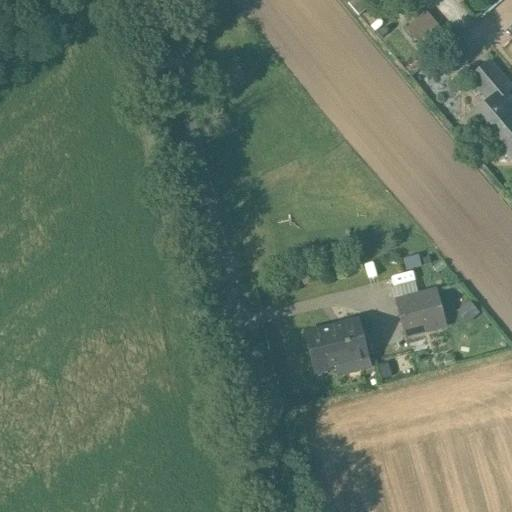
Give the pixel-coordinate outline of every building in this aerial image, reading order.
[(370,7),(364,0),(344,0),(359,17),(370,7)] [(427,13),(407,30),(428,54),(448,37),(427,13)] [(511,90),(511,88),(490,62),(469,80),(489,103),(500,94),(503,98),(511,90)] [(511,107),(503,98),(500,94),(489,103),(488,104),(491,107),(467,127),(480,142),(485,138),(503,160),(511,152),(511,107)] [(435,292),(395,303),(403,336),(444,325),(435,292)] [(357,322),(305,336),(315,372),(366,359),(357,322)]
